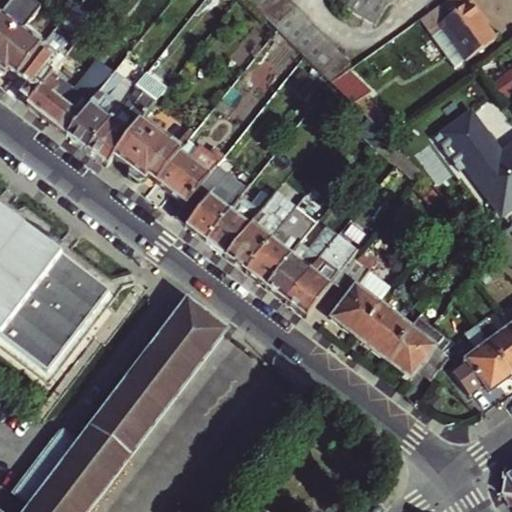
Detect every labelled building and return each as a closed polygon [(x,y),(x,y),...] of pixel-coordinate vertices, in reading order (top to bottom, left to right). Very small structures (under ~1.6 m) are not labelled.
[(39,48),(41,46),(28,37),(23,44),(18,40),(38,14),(19,0),(14,0),(11,4),(0,18),(0,77),(5,77),(12,83),(39,48)] [(6,0),(0,0),(0,18),(11,4),(6,0)] [(265,0),(247,0),(247,1),(256,10),(265,0)] [(283,0),(265,0),(256,10),(265,19),(283,0)] [(275,28),(294,9),(284,0),(283,0),(265,19),(275,28)] [(335,0),(351,9),(357,0),(356,0),(335,0)] [(356,0),(357,0),(351,9),(362,16),(372,0),(356,0)] [(375,24),(388,3),(383,0),(372,0),(362,16),(375,24)] [(470,0),(469,1),(468,0),(445,0),(420,18),(429,30),(440,22),(465,58),(496,38),(481,17),(484,15),(473,0),(470,0)] [(284,37),(303,18),(294,9),(275,28),(275,29),(284,37)] [(312,27),(303,18),(284,37),(293,46),(312,27)] [(320,35),(312,27),(293,46),(301,55),(320,35)] [(311,64),(330,45),(320,35),(301,55),(303,56),(311,64)] [(340,54),(330,45),(311,64),(321,74),(340,54)] [(54,74),(65,59),(58,53),(54,59),(39,48),(12,83),(23,92),(17,99),(28,107),(49,79),(54,74)] [(350,64),(340,54),(321,74),(330,83),(338,78),(350,64)] [(125,62),(100,94),(66,137),(87,152),(135,90),(131,87),(128,91),(122,86),(131,74),(135,70),(125,62)] [(511,70),(497,84),(511,100),(511,98),(511,70)] [(366,119),(376,112),(363,99),(370,93),(348,71),(338,78),(330,83),(348,101),(366,119)] [(62,90),(67,84),(54,74),(49,79),(62,90)] [(131,87),(135,90),(141,82),(131,74),(122,86),(128,91),(131,87)] [(84,97),(67,84),(62,90),(49,79),(28,107),(66,137),(100,94),(91,87),(84,97)] [(154,105),(135,90),(87,152),(106,167),(112,159),(138,126),(143,119),(154,105)] [(383,136),(394,128),(377,112),(376,112),(366,119),(383,136)] [(490,196),(506,217),(511,212),(511,148),(506,153),(475,112),(445,134),(449,139),(440,146),(463,177),(468,173),(472,170),(476,176),(472,179),(487,199),(490,196)] [(166,147),(171,140),(143,119),(138,126),(166,147)] [(366,119),(354,135),(373,150),(384,136),(383,136),(366,119)] [(166,147),(138,126),(112,159),(127,171),(128,178),(136,184),(145,182),(148,178),(155,184),(178,155),(182,149),(171,140),(166,147)] [(402,155),(410,144),(394,128),(383,136),(384,136),(402,155)] [(384,136),(373,150),(393,166),(402,155),(384,136)] [(187,142),(182,149),(178,155),(188,163),(197,150),(187,142)] [(188,163),(178,155),(155,184),(186,208),(205,183),(222,160),(213,153),(208,159),(197,150),(188,163)] [(402,155),(393,166),(412,181),(419,171),(402,155)] [(468,173),(472,179),(476,176),(472,170),(468,173)] [(246,192),(252,183),(246,178),(240,187),(246,192)] [(246,192),(240,187),(237,185),(226,199),(205,183),(186,208),(176,220),(206,243),(237,203),(246,192)] [(274,196),(268,203),(226,259),(245,274),(294,212),(274,196)] [(226,259),(268,203),(260,197),(249,213),(237,203),(206,243),(226,259)] [(301,202),(294,212),(245,274),(265,289),(297,248),(285,239),(308,208),(301,202)] [(0,350),(46,385),(110,300),(0,218),(0,350)] [(286,305),(339,237),(327,228),(315,244),(306,237),(297,248),(265,289),(286,305)] [(286,305),(305,320),(332,284),(352,259),(358,251),(339,237),(286,305)] [(331,320),(356,339),(381,307),(356,288),(368,272),(352,259),(332,284),(348,297),(331,320)] [(377,262),(368,272),(375,278),(384,267),(377,262)] [(422,313),(430,303),(423,298),(414,307),(422,313)] [(89,511),(226,334),(186,303),(79,445),(62,431),(14,495),(31,508),(27,511),(89,511)] [(436,308),(430,303),(422,313),(428,318),(436,308)] [(384,361),(409,329),(381,307),(356,339),(384,361)] [(511,328),(500,336),(487,320),(477,328),(511,375),(511,328)] [(511,378),(511,375),(477,328),(467,335),(479,351),(452,372),(469,396),(483,385),(490,394),(511,378)] [(430,384),(449,359),(444,355),(409,329),(384,361),(411,381),(416,374),(430,384)] [(511,471),(506,476),(503,496),(504,497),(511,498),(511,471)]
